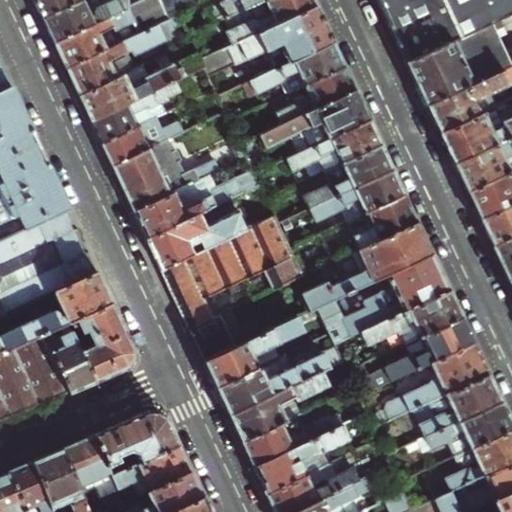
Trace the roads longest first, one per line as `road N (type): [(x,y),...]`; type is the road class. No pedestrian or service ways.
road 1 (residential): [(0,7),(171,377)]
road 2 (residential): [(511,350),(346,0)]
road 3 (residential): [(0,450),(171,377)]
road 4 (residential): [(171,377),(236,511)]
